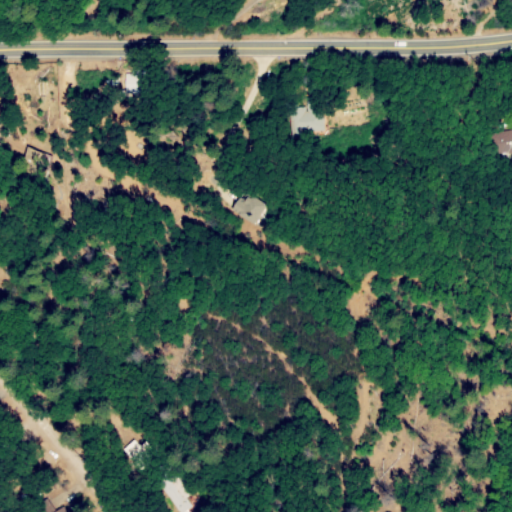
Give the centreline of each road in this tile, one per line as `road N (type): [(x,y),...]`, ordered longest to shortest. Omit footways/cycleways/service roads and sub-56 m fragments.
road 1 (tertiary): [(0,49),(511,40)]
road 2 (residential): [(123,511),(0,369)]
